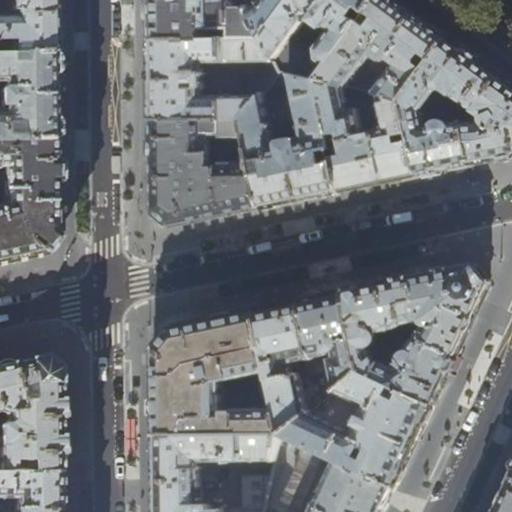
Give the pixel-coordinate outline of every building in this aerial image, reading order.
[(54,7),(53,0),(10,0),(11,18),(0,17),(0,53),(54,53),(54,7)] [(153,0),(154,17),(154,40),(265,39),(252,11),(250,7),(231,6),(231,3),(229,0),(217,0),(153,0)] [(266,0),(260,8),(252,11),(265,39),(294,0),(266,0)] [(294,0),(265,39),(284,77),(294,79),(319,84),(363,22),(370,13),(378,0),(294,0)] [(400,0),(378,0),(370,13),(379,19),(372,28),(363,22),(319,84),(347,90),(372,55),(371,51),(377,49),(375,51),(375,53),(377,57),(386,63),(390,62),(391,60),(397,64),(375,95),(383,97),(405,101),(426,71),(421,67),(421,63),(426,57),(433,62),(450,37),(419,14),(400,0)] [(450,37),(433,62),(426,71),(405,101),(409,122),(428,119),(426,112),(441,92),(445,93),(449,91),(458,98),(453,104),(455,111),(455,110),(462,108),(470,106),(481,90),(491,97),(503,77),(470,51),(450,37)] [(245,120),(265,96),(281,76),(284,77),(265,39),(154,40),(155,79),(155,120),(245,120)] [(55,94),(54,53),(0,53),(0,142),(55,141),(55,100),(55,94)] [(481,90),(470,106),(489,120),(490,123),(467,125),(474,163),(506,156),(511,154),(511,83),(503,77),(491,97),(481,90)] [(332,148),(319,84),(294,79),(306,141),(300,142),(300,139),(297,138),(283,141),(281,143),(282,146),(274,147),(265,96),(245,120),(254,162),(264,160),(267,173),(256,175),(263,207),(303,199),(341,191),(335,160),(323,162),(321,150),(332,148)] [(347,90),(319,84),(332,148),(335,160),(341,191),(379,183),(391,180),(419,174),(409,122),(405,101),(383,97),(388,129),(365,134),(360,108),(351,110),(347,90)] [(462,108),(455,110),(459,122),(466,120),(462,108)] [(428,119),(409,122),(419,174),(445,169),(474,163),(467,125),(455,126),(451,123),(445,123),(440,125),(437,127),(430,128),(428,119)] [(245,120),(155,120),(156,169),(156,184),(156,210),(176,226),(208,219),(214,218),(263,207),(256,175),(254,162),(245,120)] [(56,152),(55,141),(0,142),(0,188),(17,189),(17,201),(56,202),(56,180),(56,152)] [(0,262),(41,254),(56,235),(56,202),(17,201),(17,189),(0,188),(0,262)] [(404,309),(407,323),(423,320),(426,323),(426,324),(428,326),(420,337),(435,344),(458,355),(490,284),(475,265),(443,272),(414,278),(419,299),(409,301),(404,309)] [(378,285),(346,292),(363,371),(375,376),(383,361),(377,358),(375,347),(378,344),(381,340),(382,336),(382,331),(399,327),(407,323),(404,309),(409,301),(419,299),(414,278),(378,285)] [(325,297),(301,302),(316,373),(322,371),(322,364),(321,355),(328,353),(329,351),(335,350),(337,358),(332,359),(331,362),(337,392),(338,391),(363,371),(346,292),(326,296),(325,297)] [(281,306),(258,311),(271,370),(273,379),(277,398),(279,408),(285,433),(309,414),(300,374),(293,371),(292,360),(305,358),(308,371),(312,373),(316,373),(301,302),(281,306)] [(271,370),(258,311),(214,320),(173,328),(158,348),(158,382),(159,434),(285,433),(279,408),(236,408),(236,409),(223,409),(223,380),(271,370)] [(445,382),(458,355),(435,344),(420,337),(410,349),(406,352),(404,356),(403,362),(404,367),(400,369),(383,361),(375,376),(435,404),(445,382)] [(19,410),(1,413),(4,416),(4,425),(2,424),(0,424),(0,472),(59,473),(59,419),(58,389),(58,373),(39,357),(9,363),(19,410)] [(0,412),(1,413),(19,410),(9,363),(0,364),(0,412)] [(375,376),(363,371),(338,391),(368,406),(355,432),(311,412),(309,414),(285,433),(397,486),(419,439),(435,404),(375,376)] [(262,398),(277,398),(273,379),(258,382),(262,398)] [(279,460),(285,433),(159,434),(159,467),(159,480),(159,511),(267,511),(275,475),(244,476),(244,508),(214,508),(213,506),(212,505),(211,504),(204,504),(204,487),(209,486),(209,482),(217,482),(217,460),(279,460)] [(397,486),(285,433),(279,460),(275,475),(267,511),(384,511),(393,495),(397,486)] [(59,473),(0,472),(0,498),(3,498),(3,507),(14,507),(14,511),(59,511),(60,509),(59,473)] [(511,511),(511,476),(505,491),(495,511),(511,511)]
